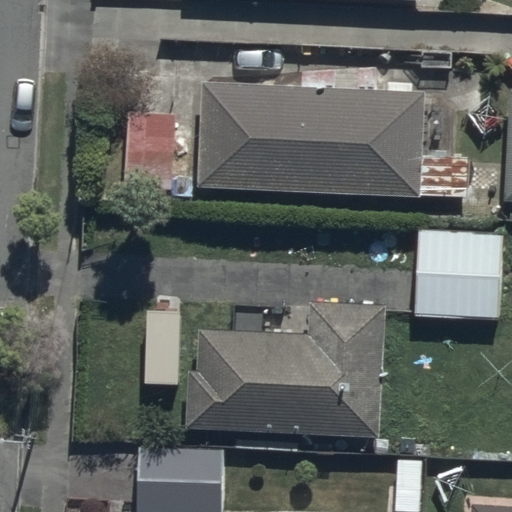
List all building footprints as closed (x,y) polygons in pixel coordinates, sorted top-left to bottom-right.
[(305,82),(201,76),(196,178),(464,193),(467,151),(424,149),(427,87),(377,84),(377,67),(306,63),(305,82)] [(511,84),(507,84),(502,195),(511,195),(511,84)] [(170,184),(174,110),(124,107),(120,181),(170,184)] [(498,230),(416,228),(414,313),(511,316),(511,279),(496,279),(498,230)] [(376,431),(385,301),(312,296),(310,331),(283,329),(284,313),(255,311),(254,328),(197,324),(194,364),(187,364),(184,418),(376,431)] [(156,511),(219,511),(223,445),(140,443),(137,511),(156,511)] [(471,511),(511,511),(511,501),(472,499),(471,511)]
